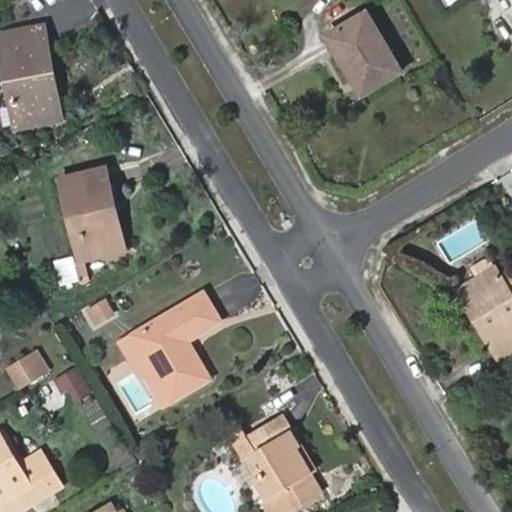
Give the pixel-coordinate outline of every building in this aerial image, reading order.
[(362,95),(400,72),(366,16),(329,40),(362,95)] [(0,33),(0,34),(1,39),(45,30),(44,25),(0,33)] [(45,30),(1,39),(19,127),(61,120),(45,30)] [(20,134),(63,126),(61,120),(19,127),(20,134)] [(84,259),(124,251),(107,172),(63,182),(80,260),(84,259)] [(82,290),(90,289),(84,259),(80,260),(76,261),(82,290)] [(511,272),(500,279),(496,271),(467,288),(484,317),(475,322),(507,376),(511,377),(511,272)] [(475,322),(484,317),(467,288),(458,294),(475,322)] [(210,381),(189,343),(220,324),(205,297),(135,337),(171,404),(210,381)] [(100,322),(113,315),(106,301),(92,309),(100,322)] [(87,312),(94,325),(100,322),(92,309),(87,312)] [(164,408),(171,404),(135,337),(121,346),(136,372),(149,381),(164,408)] [(42,375),(47,372),(38,355),(32,358),(42,375)] [(22,388),(42,375),(32,358),(12,370),(22,388)] [(62,376),(77,400),(94,389),(79,365),(62,376)] [(294,511),(323,495),(297,451),(300,449),(281,418),(247,438),(268,476),(255,484),(266,503),(273,499),(280,511),(294,511)] [(241,428),(228,436),(255,484),(268,476),(247,438),(241,428)] [(29,492),(17,473),(0,442),(0,511),(25,511),(49,498),(41,486),(29,492)] [(49,498),(57,493),(38,461),(17,473),(29,492),(41,486),(49,498)]
